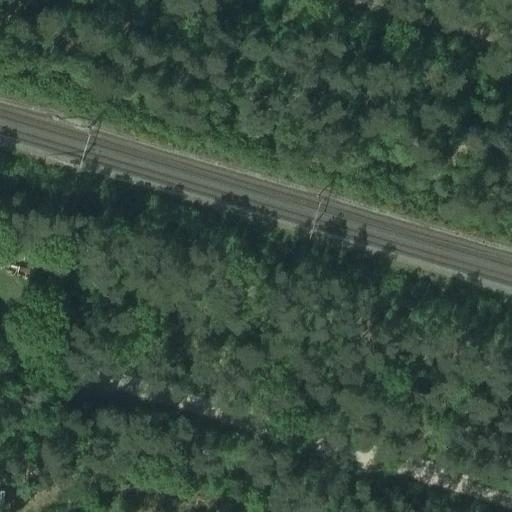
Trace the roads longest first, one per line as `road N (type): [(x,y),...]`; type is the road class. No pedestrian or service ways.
road 1 (track): [(128,385),(205,417),(511,507)]
road 2 (track): [(511,46),(344,0)]
road 3 (unclassified): [(0,342),(128,385)]
